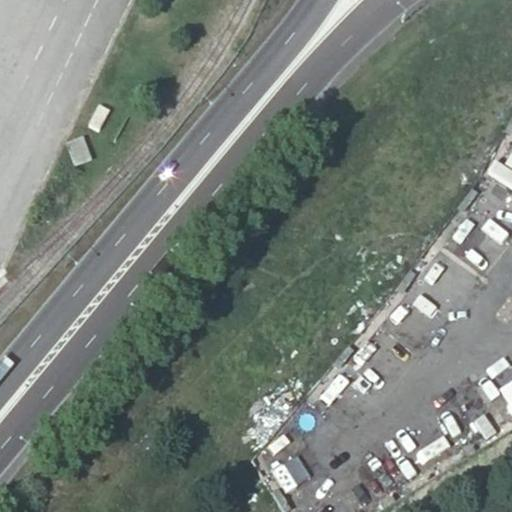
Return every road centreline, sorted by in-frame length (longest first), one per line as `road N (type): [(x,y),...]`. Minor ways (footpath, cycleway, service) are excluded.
road 1 (secondary): [(0,445),(389,0)]
road 2 (secondary): [(321,0),(0,378)]
